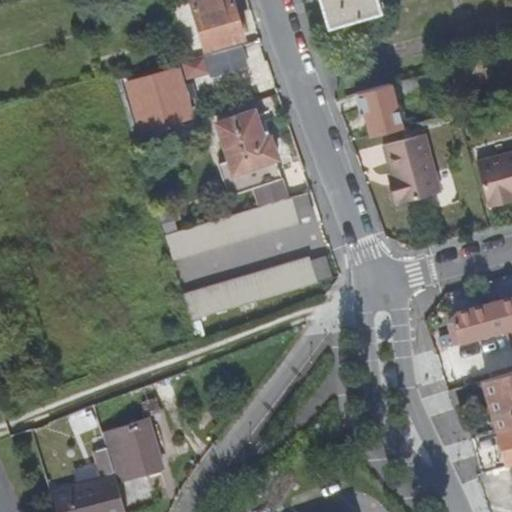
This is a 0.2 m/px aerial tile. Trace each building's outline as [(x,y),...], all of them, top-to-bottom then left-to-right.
[(188,0),(192,11),(226,1),(225,0),(188,0)] [(225,0),(226,1),(227,4),(232,3),(237,19),(242,18),(236,0),(225,0)] [(328,26),(381,11),(377,0),(320,0),(327,22),(328,26)] [(226,1),(192,11),(195,23),(204,53),(244,41),(237,19),(232,3),(227,4),(226,1)] [(243,70),(238,49),(210,56),(200,59),(205,78),(215,75),(215,77),(243,70)] [(398,99),(441,88),(436,70),(393,82),(398,99)] [(177,72),(127,85),(140,134),(190,120),(186,104),(196,101),(192,86),(182,89),(177,72)] [(370,137),(402,128),(391,85),(356,95),(361,116),(364,115),(370,137)] [(260,211),(286,203),(275,164),(277,163),(270,140),(263,142),(254,115),(216,126),(228,164),(218,167),(227,198),(254,190),(260,211)] [(384,139),(396,201),(442,192),(430,130),(384,139)] [(506,201),(511,199),(511,154),(475,165),(488,210),(507,205),(506,201)] [(295,201),(301,223),(311,220),(304,198),(295,201)] [(302,226),(301,223),(295,201),(286,203),(260,211),(166,239),(173,264),(302,226)] [(160,217),(165,235),(174,232),(169,215),(160,217)] [(312,264),(319,287),(332,283),(325,260),(312,264)] [(319,287),(312,264),(311,261),(183,300),(191,326),(319,287)] [(454,319),(461,345),(511,330),(511,299),(457,315),(454,319)] [(455,346),(461,345),(454,319),(450,325),(455,346)] [(511,429),(511,373),(483,382),(498,433),(511,429)] [(153,392),(157,406),(176,400),(171,385),(170,380),(151,387),(153,392)] [(159,414),(157,406),(153,392),(151,387),(128,396),(130,401),(133,412),(142,409),(145,419),(159,414)] [(108,420),(133,412),(130,401),(128,396),(103,405),(105,410),(108,420)] [(116,479),(117,481),(159,468),(145,422),(102,435),(116,479)] [(511,466),(511,429),(498,433),(508,467),(511,466)] [(112,475),(105,451),(94,454),(99,470),(103,469),(105,477),(112,475)] [(126,511),(117,481),(116,479),(55,498),(59,511),(126,511)]
